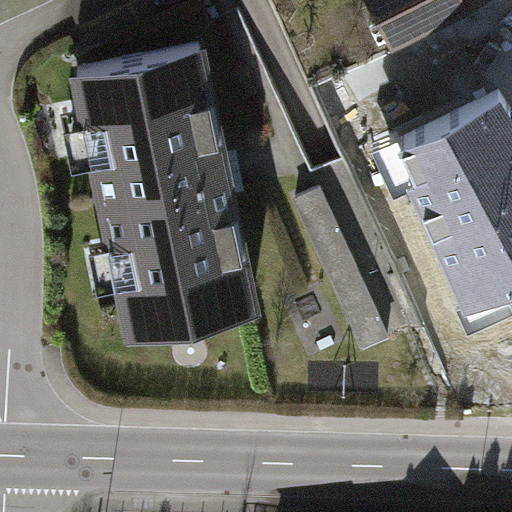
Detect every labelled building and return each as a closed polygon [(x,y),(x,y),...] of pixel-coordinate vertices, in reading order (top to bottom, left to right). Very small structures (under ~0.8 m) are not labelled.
[(374,0),(394,41),(468,6),(477,0),(374,0)] [(195,53),(76,77),(129,340),(248,316),(195,53)] [(467,300),(511,279),(511,100),(503,87),(404,139),(419,174),(411,178),(467,300)] [(298,197),(364,344),(389,333),(322,186),(298,197)] [(357,227),(394,331),(419,323),(382,218),(357,227)]
